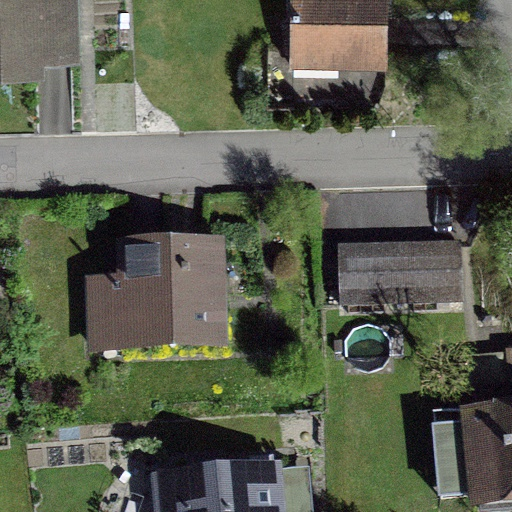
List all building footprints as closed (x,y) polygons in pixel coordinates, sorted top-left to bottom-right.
[(70,0),(0,0),(0,69),(40,69),(40,57),(72,56),(70,0)] [(288,0),(290,70),(387,68),(385,0),(288,0)] [(116,278),(85,279),(87,354),(228,350),(225,240),(115,243),(116,278)] [(465,250),(341,253),(342,311),(466,309),(465,250)] [(511,422),(480,426),(490,509),(511,506),(511,422)] [(281,465),(151,475),(153,511),(313,511),(310,468),(282,470),(281,465)]
